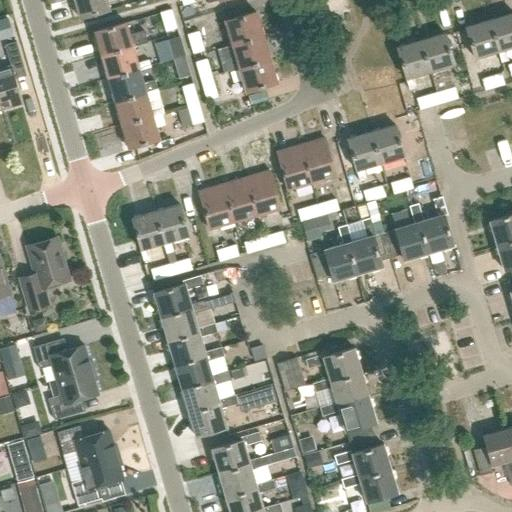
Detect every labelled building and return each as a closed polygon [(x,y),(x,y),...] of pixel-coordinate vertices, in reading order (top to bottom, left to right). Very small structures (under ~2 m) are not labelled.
[(74,0),(80,19),(109,10),(106,0),(74,0)] [(172,9),(160,13),(166,32),(177,28),(172,9)] [(255,12),(224,21),(231,45),(262,36),(255,12)] [(511,47),(511,13),(490,20),(499,51),(502,63),(509,61),(506,49),(511,47)] [(7,19),(0,20),(0,40),(12,36),(7,19)] [(487,67),(484,55),(499,51),(490,20),(466,27),(475,58),(478,69),(487,67)] [(125,23),(94,32),(101,56),(132,47),(132,46),(142,43),(139,35),(130,37),(125,23)] [(199,32),(188,35),(193,54),(204,51),(199,32)] [(430,71),(454,64),(445,33),(421,40),(430,71)] [(168,40),(174,59),(185,56),(180,36),(168,40)] [(238,68),(269,59),(262,36),(231,45),(238,68)] [(168,40),(155,43),(161,63),(174,59),(168,40)] [(417,88),(413,76),(430,71),(421,40),(397,47),(406,78),(410,90),(417,88)] [(4,46),(10,66),(0,69),(0,105),(1,110),(21,104),(14,79),(26,75),(16,42),(4,46)] [(132,47),(101,56),(108,79),(139,69),(150,66),(148,58),(137,61),(132,47)] [(191,75),(185,56),(174,59),(179,78),(191,75)] [(207,59),(196,62),(201,81),(213,78),(207,59)] [(238,68),(245,92),(276,83),(269,59),(238,68)] [(139,69),(108,79),(115,101),(146,92),(157,89),(154,81),(143,84),(139,69)] [(487,90),(506,84),(503,73),(483,78),(487,90)] [(207,101),(218,97),(213,78),(201,81),(207,101)] [(193,83),(182,86),(187,105),(199,102),(193,83)] [(440,104),(460,98),(457,86),(436,92),(440,104)] [(146,92),(115,101),(121,124),(152,115),(164,112),(162,107),(151,110),(146,92)] [(422,109),(440,104),(436,92),(418,98),(422,109)] [(204,121),(199,102),(187,105),(193,125),(204,121)] [(128,148),(159,139),(152,115),(121,124),(128,148)] [(380,164),(404,157),(395,126),(371,133),(380,164)] [(366,180),(363,168),(380,164),(371,133),(347,140),(356,170),(359,182),(366,180)] [(458,150),(478,144),(475,135),(455,141),(458,150)] [(335,176),(325,138),(301,145),(311,183),(335,176)] [(278,159),(287,190),(311,183),(301,145),(288,149),(290,156),(278,159)] [(280,209),(269,171),(245,178),(256,216),(280,209)] [(394,194),(413,188),(411,176),(391,182),(394,194)] [(242,230),(240,221),(256,216),(245,178),(222,185),(233,223),(236,232),(242,230)] [(222,185),(210,188),(212,195),(200,199),(209,230),(233,223),(222,185)] [(366,202),(386,196),(383,185),(363,190),(366,202)] [(352,186),(341,189),(345,207),(357,204),(352,186)] [(428,253),(452,246),(443,215),(446,214),(441,197),(432,200),(437,217),(422,221),(419,222),(428,253)] [(321,215),(340,210),(336,198),(317,203),(321,215)] [(381,219),(380,200),(371,201),(373,219),(381,219)] [(298,209),(301,221),(321,215),(317,203),(298,209)] [(428,253),(419,222),(422,221),(417,204),(408,207),(413,224),(394,230),(383,233),(391,258),(401,255),(403,260),(428,253)] [(189,236),(180,205),(156,211),(165,242),(168,254),(175,252),(172,240),(189,236)] [(156,211),(132,218),(141,249),(140,250),(143,261),(151,259),(147,247),(165,242),(156,211)] [(511,214),(489,221),(497,246),(511,241),(511,214)] [(303,222),(309,241),(323,237),(321,230),(332,227),(329,216),(319,218),(318,217),(303,222)] [(351,242),(348,243),(357,274),(382,267),(380,261),(391,258),(383,233),(376,236),(371,218),(361,221),(366,238),(351,242)] [(331,275),(332,281),(357,274),(348,243),(351,242),(346,225),(337,228),(342,245),(323,250),(323,251),(309,255),(316,280),(331,275)] [(286,242),(282,230),(263,236),(267,248),(286,242)] [(247,253),(267,248),(263,236),(244,241),(247,253)] [(69,280),(57,238),(27,246),(35,274),(20,279),(29,311),(49,305),(44,287),(69,280)] [(511,241),(497,246),(504,271),(510,269),(511,276),(511,241)] [(192,248),(197,263),(210,259),(205,244),(192,248)] [(219,261),(239,255),(236,244),(216,250),(219,261)] [(0,296),(10,294),(0,258),(0,296)] [(174,275),(193,269),(190,258),(171,263),(174,275)] [(151,268),(154,280),(174,275),(171,263),(151,268)] [(267,321),(292,322),(293,272),(267,272),(267,321)] [(190,305),(186,290),(203,285),(200,276),(182,281),(183,284),(153,293),(160,317),(191,308),(190,305)] [(229,293),(207,300),(210,308),(232,302),(229,293)] [(190,305),(191,308),(160,317),(167,341),(198,332),(197,329),(193,313),(210,308),(207,300),(190,305)] [(41,319),(32,322),(35,333),(48,329),(46,322),(41,319)] [(224,321),(214,324),(217,332),(227,329),(224,321)] [(204,352),(200,337),(217,332),(214,324),(197,329),(198,332),(167,341),(174,365),(205,356),(204,352)] [(52,365),(55,376),(57,380),(93,369),(90,358),(88,359),(84,345),(59,352),(56,340),(33,347),(39,369),(52,365)] [(1,348),(7,368),(22,364),(16,343),(1,348)] [(253,363),(266,359),(263,346),(249,350),(253,363)] [(211,376),(207,361),(224,356),(221,347),(204,352),(205,356),(174,365),(181,388),(212,379),(211,376)] [(307,369),(324,364),(329,379),(330,382),(360,372),(353,348),(323,357),(322,355),(321,355),(322,355),(305,360),(307,369)] [(279,362),(287,390),(307,384),(299,357),(279,362)] [(94,380),(97,379),(93,369),(57,380),(61,395),(48,399),(54,420),(77,413),(74,402),(98,395),(94,380)] [(241,370),(231,373),(233,381),(244,378),(241,370)] [(219,403),(218,400),(214,385),(231,380),(228,371),(211,376),(212,379),(181,388),(188,412),(219,403)] [(314,393),(331,388),(336,403),(337,405),(368,396),(360,372),(330,382),(329,379),(312,384),(314,393)] [(277,402),(272,387),(254,392),(258,407),(277,402)] [(34,392),(20,395),(24,415),(39,412),(34,392)] [(221,409),(238,404),(235,395),(218,400),(219,403),(188,412),(196,437),(226,428),(221,409)] [(9,396),(0,398),(0,410),(1,414),(14,411),(9,396)] [(322,417),(339,412),(348,443),(373,435),(370,425),(376,423),(368,396),(337,405),(336,403),(319,408),(322,417)] [(284,422),(273,425),(276,436),(288,433),(284,422)] [(34,424),(22,427),(26,439),(41,434),(39,426),(34,424)] [(63,455),(77,451),(81,465),(119,454),(115,443),(113,444),(109,430),(83,437),(80,426),(57,432),(63,455)] [(511,484),(511,444),(507,428),(482,436),(485,447),(473,450),(481,475),(493,472),(491,466),(503,462),(510,485),(511,484)] [(242,440),(212,449),(219,473),(250,464),(249,460),(244,445),(261,440),(259,431),(241,437),(242,440)] [(353,460),(358,475),(359,479),(390,469),(382,444),(376,446),(373,435),(348,443),(351,451),(334,456),(336,465),(353,460)] [(38,436),(25,440),(28,451),(41,447),(38,436)] [(308,438),(300,440),(303,452),(316,448),(313,441),(308,438)] [(26,453),(23,441),(8,445),(11,457),(26,453)] [(250,464),(219,473),(226,497),(257,488),(255,484),(251,469),(268,464),(297,456),(295,447),(266,455),(249,460),(250,464)] [(317,452),(304,456),(308,469),(321,465),(317,452)] [(81,465),(85,479),(71,483),(78,505),(101,498),(98,487),(123,479),(119,465),(122,464),(119,454),(81,465)] [(14,469),(18,480),(33,476),(29,464),(14,469)] [(343,489),(360,484),(366,503),(386,497),(397,494),(390,469),(359,479),(358,475),(341,480),(343,489)] [(275,488),(272,479),(255,484),(257,488),(226,497),(230,511),(262,511),(264,511),(263,508),(258,492),(275,488)] [(303,483),(291,487),(294,498),(306,494),(303,483)] [(60,511),(57,496),(43,500),(45,511),(60,511)] [(307,496),(299,498),(301,505),(309,502),(307,496)] [(155,511),(152,497),(139,501),(141,511),(155,511)] [(386,497),(366,503),(369,511),(378,511),(390,509),(386,497)] [(41,511),(39,499),(23,503),(24,511),(41,511)] [(262,511),(282,511),(280,503),(263,508),(264,511),(262,511)] [(311,511),(309,503),(294,507),(294,511),(311,511)]
